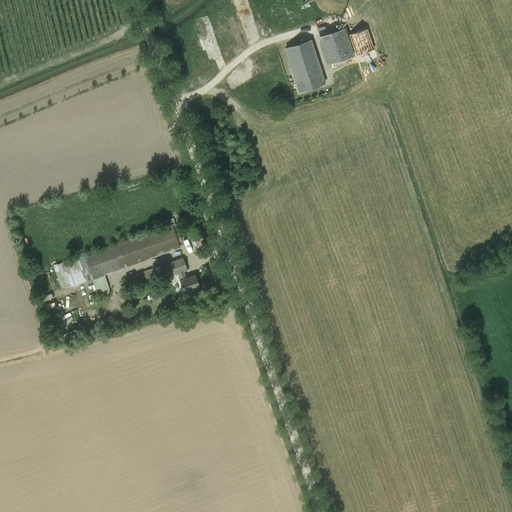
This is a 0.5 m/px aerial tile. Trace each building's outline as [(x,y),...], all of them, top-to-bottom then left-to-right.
[(345,28),(317,37),(326,65),(354,55),(345,28)] [(367,30),(350,36),(356,55),(374,50),(367,30)] [(311,40),(285,49),(293,73),(299,92),(324,83),(311,40)] [(78,284),(92,279),(180,248),(172,223),(89,253),(70,260),(78,284)] [(164,279),(179,274),(181,280),(179,280),(184,294),(185,293),(186,296),(193,294),(192,291),(200,288),(195,275),(186,278),(184,272),(188,270),(183,257),(159,265),(122,279),(126,291),(164,278),(164,279)]
